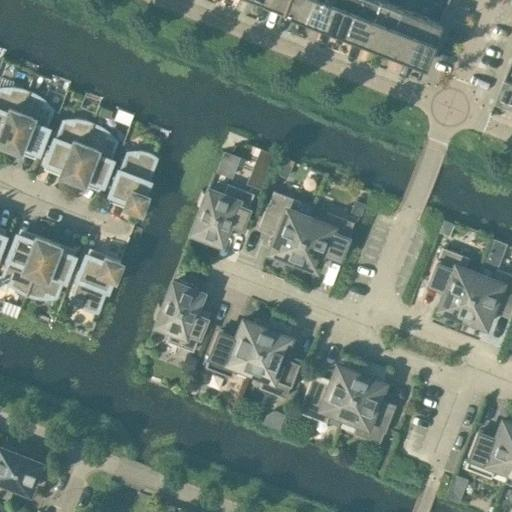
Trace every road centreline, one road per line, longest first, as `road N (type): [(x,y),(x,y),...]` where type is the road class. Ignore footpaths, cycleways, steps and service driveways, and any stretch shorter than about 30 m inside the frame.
road 1 (residential): [(164,0),(450,111)]
road 2 (residential): [(450,111),(373,311)]
road 3 (residential): [(364,329),(203,266)]
road 4 (residential): [(225,511),(85,457)]
road 5 (residential): [(364,329),(360,343),(469,385)]
road 6 (residential): [(373,311),(472,349),(479,368)]
